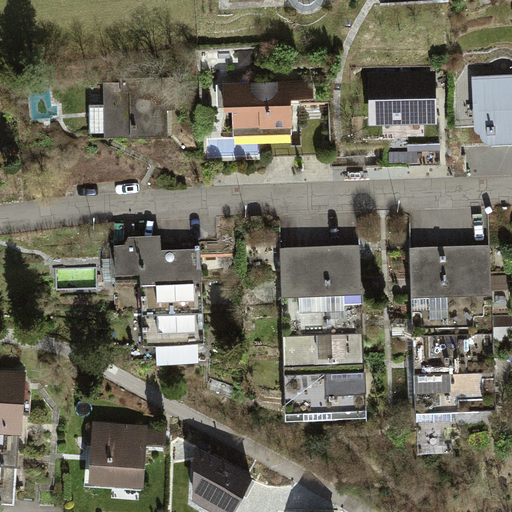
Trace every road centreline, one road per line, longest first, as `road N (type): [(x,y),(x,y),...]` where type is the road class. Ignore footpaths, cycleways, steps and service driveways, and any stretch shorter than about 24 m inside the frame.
road 1 (residential): [(511,188),(83,207),(0,218)]
road 2 (track): [(0,336),(84,357),(363,511)]
